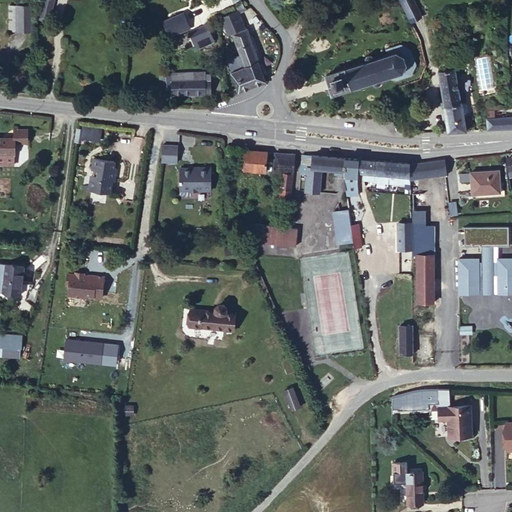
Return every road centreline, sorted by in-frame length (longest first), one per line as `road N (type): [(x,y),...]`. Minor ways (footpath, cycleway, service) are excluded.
road 1 (tertiary): [(511,373),(372,383),(249,511)]
road 2 (tertiary): [(243,126),(0,100)]
road 3 (tertiary): [(511,139),(426,145),(276,130)]
road 4 (unknown): [(397,379),(387,349),(381,215)]
road 5 (unknown): [(160,117),(140,246)]
